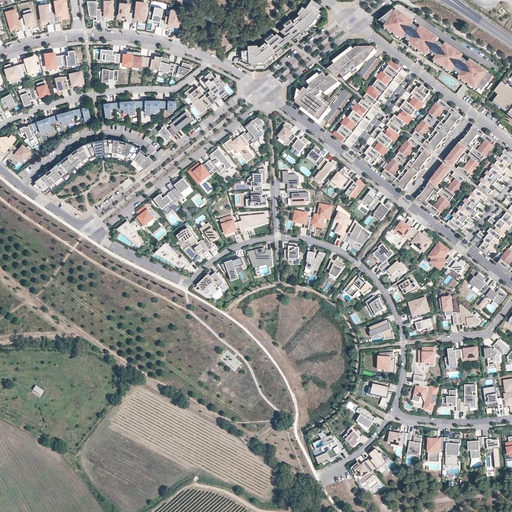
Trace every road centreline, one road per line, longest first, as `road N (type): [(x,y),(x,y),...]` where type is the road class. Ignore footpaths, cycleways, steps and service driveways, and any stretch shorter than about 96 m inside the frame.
road 1 (residential): [(271,96),(511,283)]
road 2 (residential): [(390,413),(404,358),(383,291),(336,250),(276,238)]
road 3 (residential): [(0,126),(93,93),(173,89),(210,59)]
road 4 (residential): [(95,235),(271,96)]
road 5 (residential): [(256,86),(81,225)]
road 6 (residential): [(276,238),(230,250),(186,283),(95,235)]
road 7 (residential): [(358,26),(511,144)]
road 8 (unknown): [(0,82),(90,64),(140,38)]
road 9 (track): [(146,511),(200,485),(281,511)]
road 10 (residential): [(78,36),(129,35),(210,59)]
road 11 (residential): [(511,417),(424,421),(390,413)]
